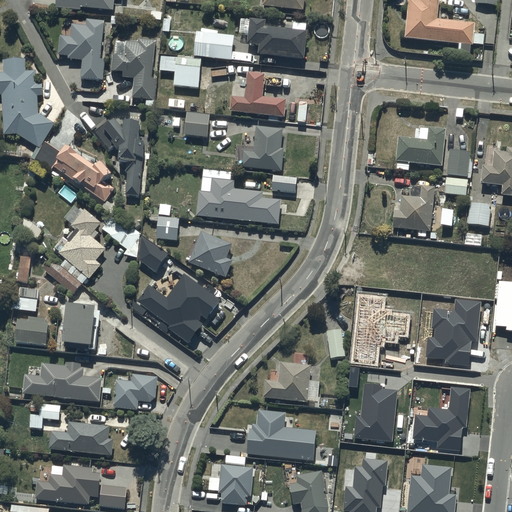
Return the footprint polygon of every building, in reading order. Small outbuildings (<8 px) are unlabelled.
[(57,0),(57,7),(82,10),(82,7),(115,10),(116,0),(57,0)] [(172,32),(173,19),(169,19),(170,15),(173,15),(174,2),(177,2),(177,0),(166,0),(166,12),(152,11),(152,19),(165,20),(164,31),(172,32)] [(286,8),(296,9),(306,10),(306,0),(264,0),(264,6),(286,8)] [(409,0),(406,38),(461,44),(460,52),(473,53),(473,46),(475,46),(475,44),(484,45),(486,34),(476,33),(477,22),(440,18),(441,0),(409,0)] [(309,30),(307,30),(308,24),(295,23),(296,15),(286,14),(285,22),(283,22),(282,29),(266,27),(266,19),(251,18),(251,19),(242,19),(241,33),(250,34),(250,37),(247,37),(247,43),(261,44),(260,54),(307,58),(309,30)] [(88,25),(73,24),(72,38),(60,38),(59,54),(69,55),(69,59),(83,60),(82,79),(105,80),(107,58),(103,58),(106,20),(88,19),(88,25)] [(198,31),(195,56),(234,60),(237,35),(198,31)] [(134,97),(135,97),(134,104),(140,105),(141,103),(142,103),(143,98),(147,98),(147,107),(156,107),(158,79),(154,79),(157,40),(141,39),(140,42),(127,42),(126,55),(113,54),(112,71),(125,71),(124,78),(135,78),(134,97)] [(182,94),(199,96),(202,58),(178,56),(178,58),(162,57),(161,71),(176,72),(175,85),(182,86),(182,94)] [(27,59),(5,60),(5,73),(0,72),(0,95),(4,95),(4,134),(18,134),(41,148),(56,123),(39,113),(39,96),(45,96),(44,83),(39,83),(38,70),(28,70),(27,59)] [(266,74),(249,73),(246,98),(233,97),(231,112),(286,117),(287,98),(264,96),(266,74)] [(209,115),(187,112),(183,136),(206,139),(209,115)] [(109,152),(116,146),(118,149),(120,147),(121,148),(120,161),(127,162),(126,177),(128,177),(127,195),(141,196),(143,158),(145,158),(147,141),(141,140),(143,122),(126,121),(125,128),(118,119),(113,123),(111,120),(94,134),(109,152)] [(237,145),(235,165),(243,165),(243,167),(284,171),(286,149),(283,149),(285,128),(257,126),(255,146),(237,145)] [(397,161),(399,161),(398,169),(410,170),(411,162),(444,166),(449,129),(430,127),(430,129),(421,128),(420,139),(400,137),(397,161)] [(71,142),(64,153),(46,142),(35,159),(52,171),(55,166),(107,202),(116,188),(105,181),(113,174),(99,157),(71,142)] [(484,165),(482,183),(503,185),(502,195),(511,195),(511,147),(508,147),(508,151),(496,150),(494,166),(484,165)] [(472,152),(450,150),(448,175),(470,177),(472,152)] [(299,178),(275,176),(274,190),(297,193),(299,178)] [(200,191),(197,216),(280,225),(283,200),(265,198),(266,192),(235,188),(236,180),(213,178),(211,192),(200,191)] [(447,178),(446,194),(468,196),(470,180),(447,178)] [(427,237),(428,231),(433,231),(436,187),(423,185),(422,197),(402,196),(401,211),(396,211),(395,227),(401,228),(400,234),(405,234),(405,229),(420,230),(419,236),(427,237)] [(471,202),(469,224),(490,226),(493,205),(471,202)] [(72,226),(76,229),(68,239),(65,236),(54,250),(57,253),(58,251),(62,254),(60,256),(66,261),(62,265),(54,259),(44,270),(75,295),(89,277),(92,279),(103,265),(98,262),(109,249),(96,239),(100,234),(97,231),(103,223),(86,209),(72,226)] [(106,224),(103,229),(111,235),(110,236),(120,243),(119,243),(128,250),(125,254),(139,257),(139,239),(142,234),(114,215),(109,221),(107,219),(104,223),(106,224)] [(179,218),(158,216),(156,238),(177,240),(179,218)] [(25,218),(24,229),(38,239),(44,230),(25,218)] [(203,231),(190,262),(227,278),(235,261),(228,258),(235,244),(203,231)] [(168,255),(142,236),(140,260),(156,272),(168,255)] [(32,257),(22,256),(19,281),(30,282),(32,257)] [(222,300),(184,272),(166,297),(148,284),(136,300),(170,325),(168,328),(189,343),(203,324),(197,320),(201,315),(207,320),(222,300)] [(511,282),(500,281),(495,326),(506,327),(505,330),(511,330),(511,282)] [(382,299),(360,297),(354,359),(375,361),(377,342),(381,342),(382,337),(394,338),(395,331),(405,332),(407,317),(389,315),(389,311),(381,310),(382,299)] [(482,301),(455,299),(454,311),(434,309),(432,328),(435,328),(434,337),(428,336),(426,357),(446,359),(445,363),(469,366),(472,342),(478,342),(482,301)] [(95,305),(66,302),(61,341),(64,341),(63,346),(95,350),(100,310),(94,310),(95,305)] [(18,320),(16,343),(48,347),(50,323),(48,323),(48,320),(30,318),(30,322),(18,320)] [(328,331),(331,358),(347,356),(344,329),(328,331)] [(51,351),(50,360),(71,362),(72,354),(51,351)] [(266,379),(264,397),(309,402),(310,400),(319,401),(321,381),(312,380),(314,366),(281,362),(279,381),(266,379)] [(41,375),(26,374),(24,394),(101,401),(103,378),(85,376),(86,367),(42,363),(41,375)] [(157,377),(132,374),(131,381),(116,379),(113,407),(137,409),(138,400),(150,402),(155,398),(157,377)] [(382,385),(364,384),(361,417),(356,416),(354,438),(392,441),(397,390),(382,389),(382,385)] [(471,388),(451,386),(448,409),(428,407),(427,416),(415,415),(413,438),(437,441),(437,448),(461,451),(463,427),(467,427),(471,388)] [(42,402),(32,401),(32,412),(40,412),(40,415),(31,414),(31,428),(44,429),(45,420),(62,420),(62,405),(42,404),(42,402)] [(254,429),(251,429),(248,453),(315,460),(317,431),(286,428),(288,414),(261,411),(259,424),(254,424),(254,429)] [(511,470),(511,423),(495,419),(473,493),(503,502),(511,470)] [(112,426),(70,421),(69,433),(52,431),(50,449),(113,456),(115,439),(110,439),(112,426)] [(388,460),(363,458),(362,467),(355,467),(353,487),(346,486),(343,510),(350,511),(375,511),(376,507),(381,507),(383,485),(386,486),(388,460)] [(94,467),(63,464),(62,475),(49,474),(48,482),(37,481),(35,498),(88,504),(89,496),(98,497),(101,473),(93,472),(94,467)] [(452,467),(422,464),(421,476),(412,475),(408,511),(454,511),(456,495),(449,494),(452,467)] [(255,468),(223,465),(221,479),(211,478),(210,490),(220,491),(220,494),(223,494),(223,503),(248,505),(249,496),(253,497),(255,468)] [(323,471),(289,478),(294,505),(302,504),(302,511),(330,511),(330,507),(323,471)] [(127,487),(101,485),(99,506),(124,509),(127,487)]
